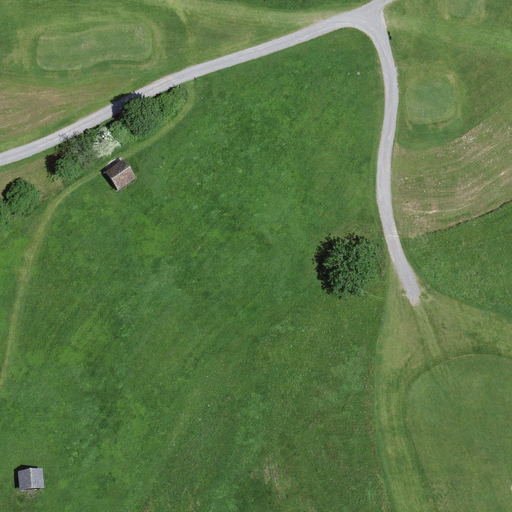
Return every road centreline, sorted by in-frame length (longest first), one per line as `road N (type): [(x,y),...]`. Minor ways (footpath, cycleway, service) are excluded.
road 1 (track): [(376,13),(392,116),(379,198),(414,285),(448,317)]
road 2 (track): [(198,71),(0,159)]
road 3 (track): [(228,61),(269,74),(342,126),(379,198)]
road 4 (track): [(399,0),(198,71)]
